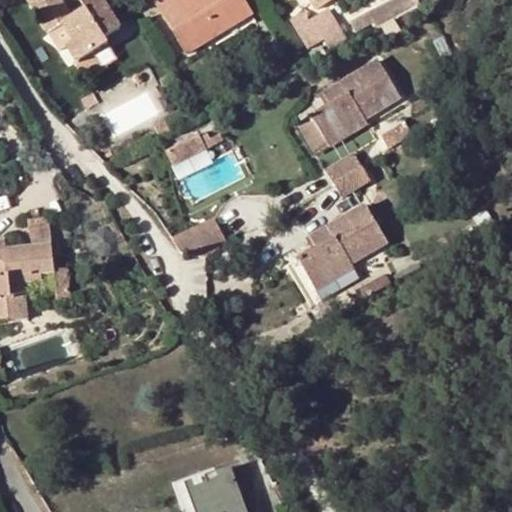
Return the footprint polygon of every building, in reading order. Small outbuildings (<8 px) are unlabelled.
[(70,19),(68,14),(59,0),(27,0),(26,1),(46,33),(60,25),(71,42),(65,46),(76,64),(93,54),(106,45),(102,38),(119,28),(100,0),(76,0),(80,6),(84,11),(70,19)] [(193,0),(186,5),(183,0),(153,0),(186,55),(205,42),(202,37),(247,9),(240,0),(193,0)] [(312,0),(318,9),(332,0),(312,0)] [(377,29),(422,6),(419,0),(398,0),(399,0),(370,16),(377,29)] [(80,6),(68,14),(70,19),(84,11),(80,6)] [(251,15),(247,9),(202,37),(205,42),(251,15)] [(100,65),(93,54),(76,64),(83,76),(100,65)] [(378,61),(342,85),(347,95),(331,105),(296,127),(314,156),(366,125),(364,121),(400,98),(378,61)] [(347,95),(342,85),(325,95),(331,105),(347,95)] [(92,94),(81,100),(86,108),(96,103),(92,94)] [(164,119),(155,124),(162,139),(172,133),(164,119)] [(405,124),(382,138),(390,150),(413,138),(405,124)] [(206,149),(201,139),(199,135),(166,152),(173,167),(206,149)] [(206,136),(201,139),(206,149),(221,141),(218,135),(209,141),(206,136)] [(353,155),(325,173),(341,199),(369,181),(353,155)] [(330,240),(314,250),(294,262),(313,293),(352,269),(351,267),(386,245),(363,207),(324,231),(330,240)] [(28,221),(30,249),(51,246),(49,220),(28,221)] [(213,220),(172,239),(180,254),(191,258),(197,258),(203,258),(209,256),(228,246),(213,220)] [(308,240),(314,250),(330,240),(324,231),(308,240)] [(51,246),(30,249),(7,252),(6,242),(0,242),(0,322),(26,320),(23,284),(42,282),(42,275),(53,274),(54,274),(51,246)] [(54,274),(53,274),(57,302),(70,301),(68,272),(54,274)] [(242,511),(228,469),(207,477),(208,483),(188,491),(195,511),(242,511)] [(208,483),(207,477),(178,487),(187,511),(195,511),(188,491),(208,483)]
